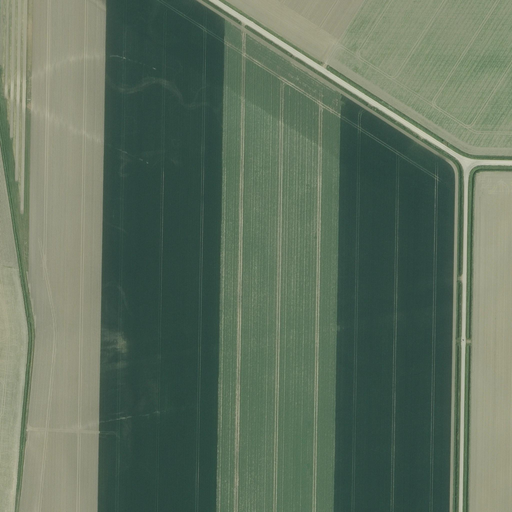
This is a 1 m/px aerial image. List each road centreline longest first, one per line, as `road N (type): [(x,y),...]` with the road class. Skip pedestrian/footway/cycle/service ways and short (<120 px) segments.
road 1 (unclassified): [(460,511),(466,162)]
road 2 (unclassified): [(466,162),(213,0)]
